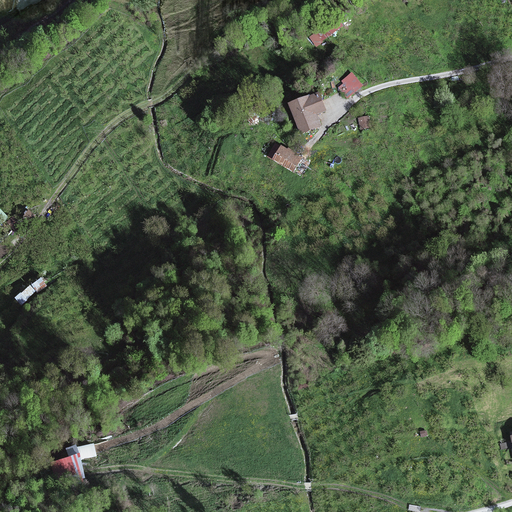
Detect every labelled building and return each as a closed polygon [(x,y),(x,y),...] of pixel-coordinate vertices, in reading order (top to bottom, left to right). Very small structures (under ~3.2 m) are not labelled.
[(312,33),(305,41),(314,50),(321,42),(312,33)] [(354,71),(336,85),(346,98),(364,84),(354,71)] [(312,92),(279,108),(294,140),(319,129),(314,119),(323,115),(312,92)] [(357,123),(349,127),(353,133),(360,129),(357,123)] [(278,148),(270,164),(296,176),(303,161),(278,148)] [(67,475),(84,474),(82,456),(96,454),(95,443),(68,445),(69,459),(65,460),(67,475)]
